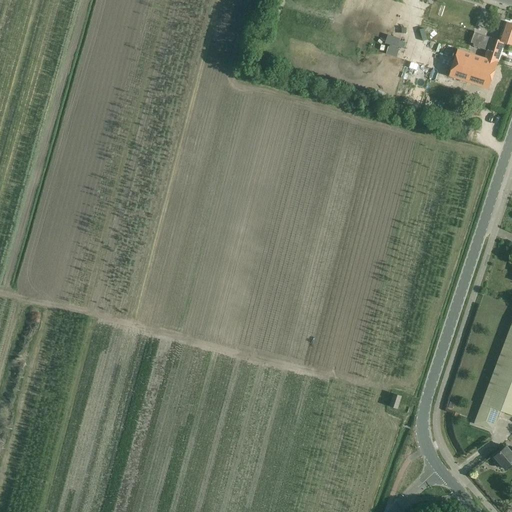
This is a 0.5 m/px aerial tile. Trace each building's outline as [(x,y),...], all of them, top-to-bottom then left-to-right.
[(498,41),(474,33),(470,46),(487,51),(484,59),(497,63),(504,43),(511,45),(511,24),(504,22),(498,41)] [(457,50),(449,77),(489,90),(497,63),(484,59),(457,50)] [(511,415),(511,323),(474,424),(493,430),(498,417),(497,416),(499,411),(511,415)] [(397,410),(401,397),(394,394),(389,407),(397,410)] [(506,447),(494,458),(504,470),(511,463),(511,453),(511,454),(506,447)]
